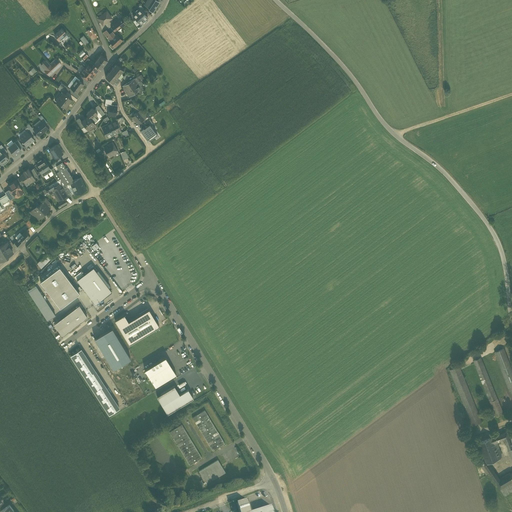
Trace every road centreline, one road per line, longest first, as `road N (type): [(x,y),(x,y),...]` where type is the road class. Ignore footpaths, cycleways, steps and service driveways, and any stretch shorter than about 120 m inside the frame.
road 1 (residential): [(511,314),(496,233),(275,0)]
road 2 (residential): [(153,280),(273,478)]
road 3 (residential): [(99,76),(115,86),(121,110),(150,149),(94,192)]
road 4 (track): [(395,135),(511,93)]
road 5 (residential): [(94,192),(57,211),(0,268)]
